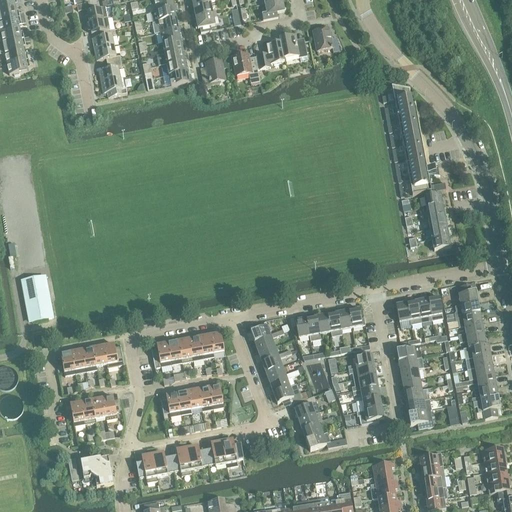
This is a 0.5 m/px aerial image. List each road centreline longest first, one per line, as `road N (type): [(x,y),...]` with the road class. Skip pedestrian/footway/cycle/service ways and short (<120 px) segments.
road 1 (residential): [(501,268),(485,176),(451,115),(370,26),(362,0)]
road 2 (residential): [(229,319),(271,424),(131,447)]
road 3 (residential): [(56,439),(52,352),(130,338)]
road 4 (residential): [(229,319),(378,291)]
road 5 (residential): [(190,49),(300,27),(295,0)]
road 6 (residential): [(90,120),(80,63),(53,41),(44,0)]
road 7 (residential): [(399,423),(378,291)]
road 8 (secondary): [(511,122),(468,0)]
road 9 (residential): [(378,291),(501,268)]
